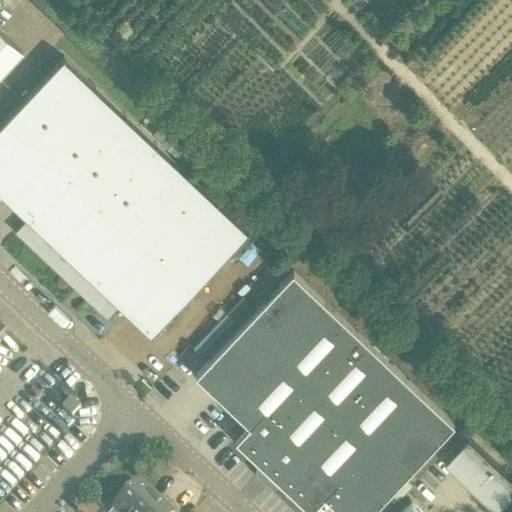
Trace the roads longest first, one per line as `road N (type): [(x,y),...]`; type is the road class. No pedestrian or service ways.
road 1 (unclassified): [(0,281),(133,406)]
road 2 (unclassified): [(133,406),(245,511)]
road 3 (unclassified): [(35,511),(133,406)]
